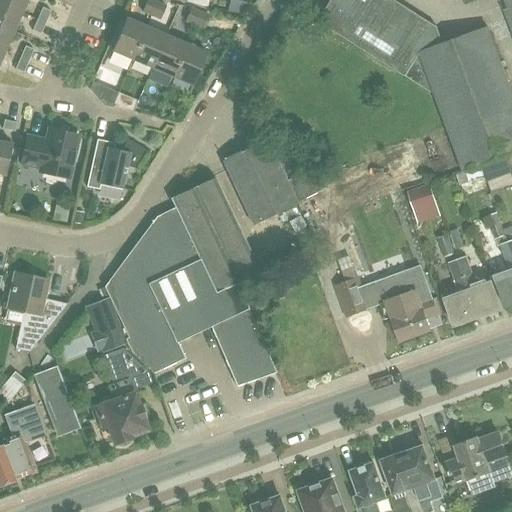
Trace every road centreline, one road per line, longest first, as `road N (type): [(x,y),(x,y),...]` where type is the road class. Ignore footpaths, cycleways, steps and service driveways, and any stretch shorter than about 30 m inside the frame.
road 1 (tertiary): [(46,511),(511,343)]
road 2 (residential): [(0,227),(62,242),(113,232),(195,138),(276,0)]
